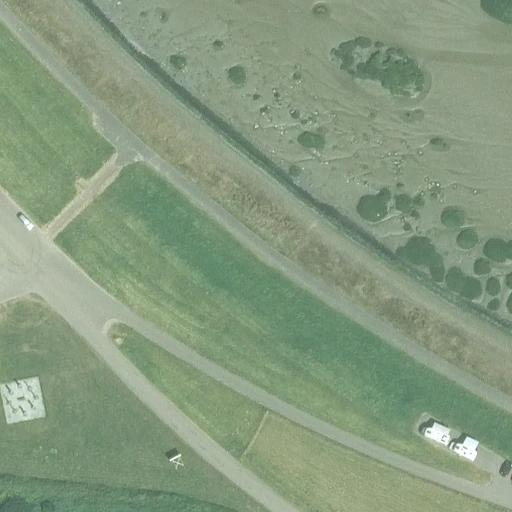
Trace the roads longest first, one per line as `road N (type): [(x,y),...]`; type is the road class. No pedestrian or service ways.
road 1 (unclassified): [(20,263),(249,390),(408,465),(511,503)]
road 2 (unclassified): [(294,511),(162,409),(20,263)]
